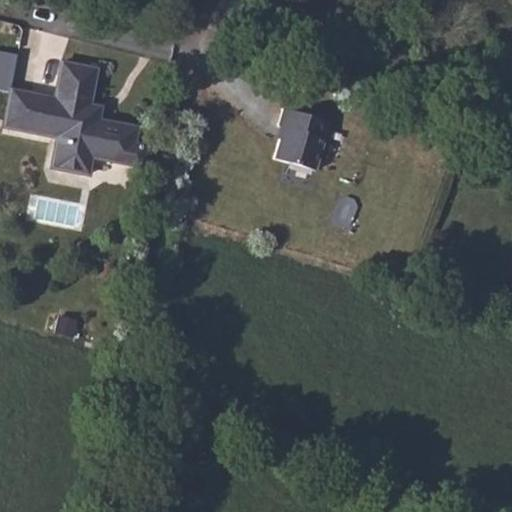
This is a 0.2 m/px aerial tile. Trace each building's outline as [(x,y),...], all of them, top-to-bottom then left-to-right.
[(0,48),(0,88),(10,90),(16,51),(0,48)] [(88,111),(90,105),(96,69),(62,62),(55,98),(11,90),(5,120),(20,123),(18,129),(57,137),(65,138),(59,169),(88,174),(91,157),(115,161),(117,151),(132,154),(134,144),(137,128),(98,120),(99,118),(95,112),(88,111)] [(95,112),(99,118),(101,107),(90,105),(88,111),(95,112)] [(279,138),(279,139),(273,159),(314,171),(329,121),(283,108),(278,126),(282,127),(284,128),(281,139),(279,138)] [(65,138),(57,137),(51,167),(59,169),(65,138)] [(150,147),(134,144),(132,154),(117,151),(115,161),(146,167),(150,147)] [(75,322),(58,318),(54,332),(71,336),(75,322)]
